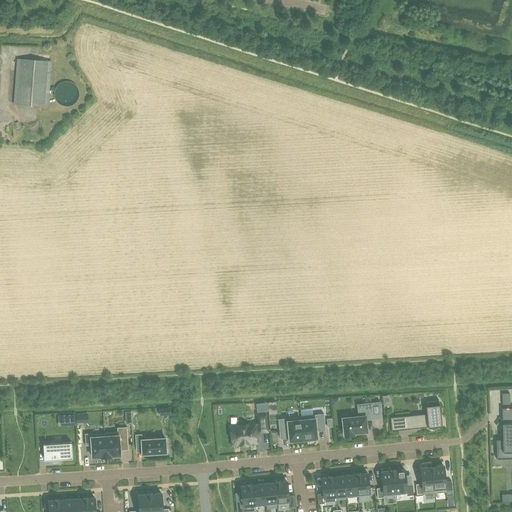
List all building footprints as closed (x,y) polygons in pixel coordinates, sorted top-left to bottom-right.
[(13,104),(48,106),(51,61),(17,59),(13,104)] [(54,93),(54,96),(55,99),(57,102),(59,104),(62,105),(65,106),(68,106),(71,105),(74,104),(76,101),(78,99),(79,96),(79,93),(78,89),(77,87),(75,84),(72,82),(69,81),(66,81),(63,82),(60,83),(57,85),(55,87),(54,90),(54,93)] [(426,414),(408,415),(410,429),(441,426),(438,399),(425,401),(426,414)] [(358,416),(342,418),(344,435),(354,434),(354,433),(367,431),(365,419),(381,418),(380,402),(357,404),(358,416)] [(258,423),(230,426),(232,445),(239,444),(240,445),(249,444),(249,443),(256,442),(255,432),(259,431),(259,432),(267,431),(265,413),(257,414),(258,423)] [(323,413),(301,416),(303,439),(309,439),(309,441),(317,440),(316,431),(316,425),(325,424),(323,413)] [(75,415),(66,415),(67,426),(75,425),(75,415)] [(300,417),(278,419),(279,433),(288,432),(289,443),(297,442),(297,440),(303,439),(301,416),(300,416),(300,417)] [(397,417),(390,417),(391,431),(398,430),(397,417)] [(502,442),(496,442),(496,459),(511,458),(511,423),(502,423),(502,442)] [(117,431),(104,432),(106,457),(112,456),(111,456),(120,455),(119,447),(128,447),(127,427),(117,427),(117,431)] [(91,433),(84,434),(85,445),(91,445),(92,457),(101,456),(101,457),(106,457),(104,432),(104,434),(92,434),(91,433)] [(142,434),(135,434),(136,446),(142,446),(142,453),(142,454),(143,454),(152,453),(152,454),(156,453),(165,452),(165,453),(166,452),(166,449),(168,449),(167,441),(165,441),(165,439),(165,438),(164,438),(142,439),(142,434)] [(50,444),(43,444),(43,449),(44,457),(51,456),(51,459),(69,458),(72,458),(72,449),(71,449),(71,441),(50,443),(50,444)] [(436,466),(432,466),(434,493),(446,492),(446,495),(452,494),(451,480),(445,481),(443,465),(443,466),(442,464),(437,465),(437,466),(436,466)] [(421,483),(415,484),(417,494),(423,493),(423,494),(434,493),(432,466),(428,467),(420,468),(421,483)] [(397,470),(393,470),(395,494),(407,493),(407,495),(413,495),(412,484),(406,485),(404,469),(397,470)] [(382,487),(376,488),(377,498),(383,497),(383,496),(395,494),(393,470),(389,471),(381,472),(382,487)] [(363,473),(355,474),(357,496),(370,495),(367,473),(363,474),(363,473)] [(355,474),(344,476),(346,497),(357,496),(355,474),(354,474),(355,474)] [(323,494),(317,494),(318,504),(324,504),(323,502),(336,500),(333,476),(326,477),(321,478),(323,494)] [(334,476),(333,476),(336,500),(336,496),(346,495),(346,497),(344,476),(334,477),(334,476)] [(282,481),(274,482),(276,504),(289,503),(288,496),(287,481),(282,482),(282,481)] [(274,483),(264,484),(266,505),(276,504),(274,482),(274,483)] [(245,486),(240,486),(242,500),(243,511),(244,511),(255,511),(253,484),(245,485),(245,486)] [(253,484),(255,511),(256,511),(255,506),(266,505),(264,484),(253,485),(253,484)] [(153,493),(149,494),(150,511),(168,511),(168,508),(162,509),(161,493),(153,494),(153,493)] [(511,500),(511,493),(501,494),(502,501),(511,500)] [(133,511),(129,511),(150,511),(149,494),(145,494),(138,495),(139,510),(133,511)] [(82,499),(71,499),(72,511),(82,511),(82,498),(82,499)] [(90,498),(82,498),(82,511),(95,511),(95,498),(90,498)] [(53,500),(48,501),(48,511),(61,511),(60,499),(53,500)] [(61,499),(60,499),(61,511),(72,511),(71,499),(61,500),(61,499)]
